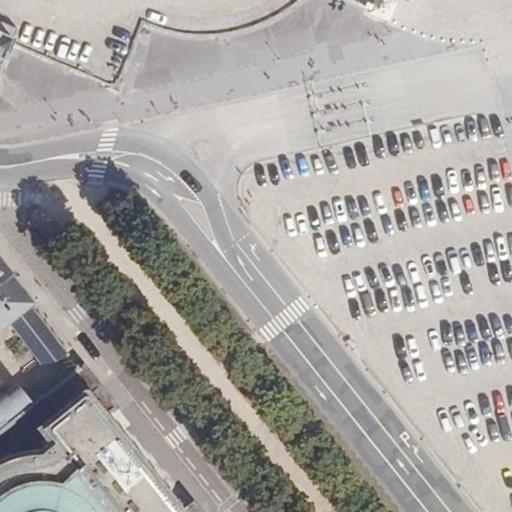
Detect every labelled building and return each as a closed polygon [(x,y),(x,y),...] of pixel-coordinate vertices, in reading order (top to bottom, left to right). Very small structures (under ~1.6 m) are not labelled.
[(373,0),(368,12),(382,18),(389,0),(373,0)] [(0,72),(10,47),(13,40),(0,35),(0,72)] [(0,281),(9,274),(0,262),(0,281)] [(0,432),(38,402),(27,387),(14,391),(0,401),(0,343),(10,335),(4,328),(10,322),(27,344),(19,351),(32,367),(40,361),(43,365),(55,363),(70,350),(9,274),(0,281),(0,432)] [(92,378),(82,365),(45,395),(60,415),(97,384),(92,378)] [(200,511),(193,503),(183,511),(178,511),(170,502),(154,481),(137,461),(123,443),(109,425),(104,420),(116,409),(97,384),(60,415),(41,430),(53,445),(45,453),(32,453),(17,455),(1,460),(0,460),(0,511),(200,511)]
